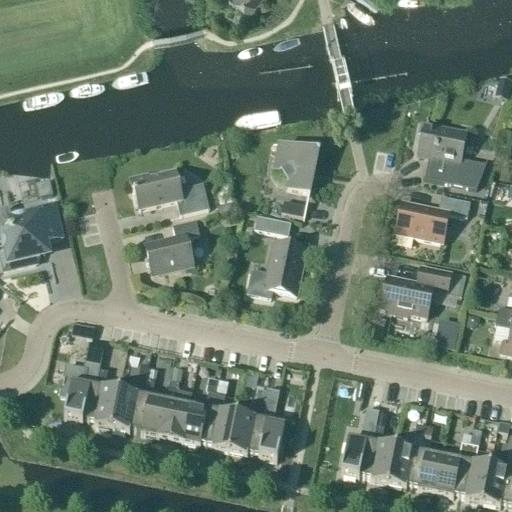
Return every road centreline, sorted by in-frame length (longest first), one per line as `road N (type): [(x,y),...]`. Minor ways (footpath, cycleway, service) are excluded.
road 1 (residential): [(126,315),(319,356)]
road 2 (residential): [(319,356),(511,397)]
road 3 (residential): [(319,356),(363,189)]
road 4 (residential): [(0,382),(30,362),(53,310),(126,315)]
